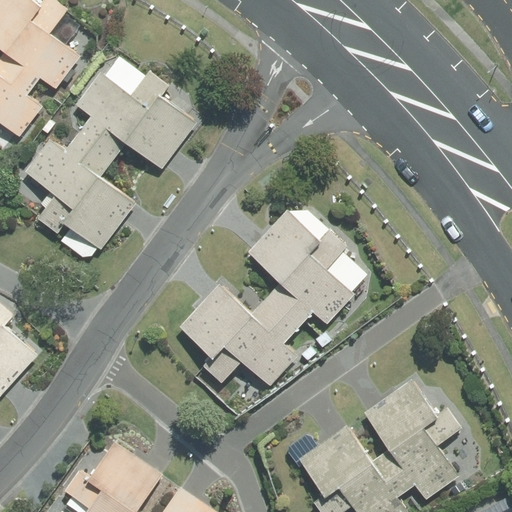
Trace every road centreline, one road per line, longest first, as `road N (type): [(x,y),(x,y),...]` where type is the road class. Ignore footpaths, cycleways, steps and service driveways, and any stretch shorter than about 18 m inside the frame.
road 1 (residential): [(492,253),(220,451)]
road 2 (tertiary): [(492,253),(447,186),(361,87)]
road 3 (residential): [(100,347),(225,177)]
road 4 (tertiary): [(381,11),(511,149)]
road 5 (residential): [(225,177),(293,16)]
road 6 (residential): [(361,87),(225,177)]
road 7 (residential): [(0,474),(100,347)]
road 8 (residential): [(100,347),(220,451)]
road 9 (residential): [(0,275),(70,315),(100,347)]
